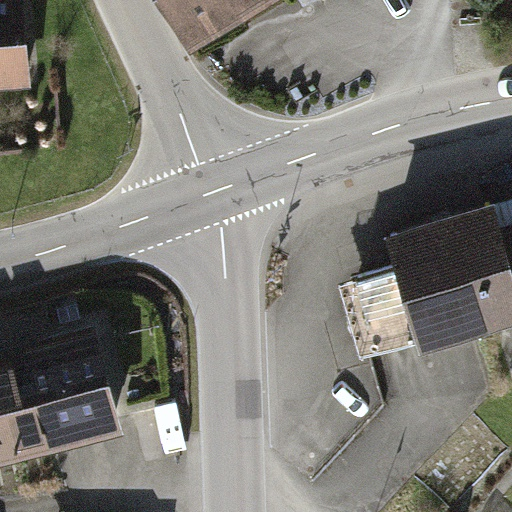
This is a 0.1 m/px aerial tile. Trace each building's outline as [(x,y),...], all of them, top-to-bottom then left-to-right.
[(0,0),(0,94),(38,92),(32,0),(0,0)] [(172,0),(198,43),(271,0),(172,0)] [(362,353),(511,312),(511,251),(498,202),(495,189),(385,219),(391,242),(354,252),(357,265),(339,270),(362,353)] [(511,197),(498,202),(511,251),(511,197)] [(93,305),(0,328),(0,451),(123,420),(93,305)]
